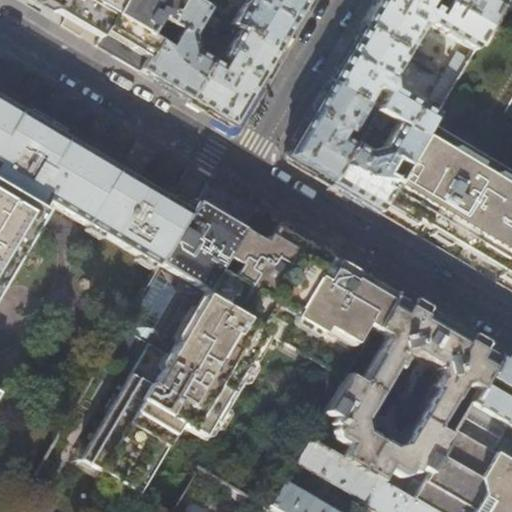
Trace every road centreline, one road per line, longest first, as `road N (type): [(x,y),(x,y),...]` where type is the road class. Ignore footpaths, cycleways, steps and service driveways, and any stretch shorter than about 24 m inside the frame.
road 1 (residential): [(511,333),(239,168)]
road 2 (residential): [(239,168),(0,24)]
road 3 (residential): [(340,0),(239,168)]
